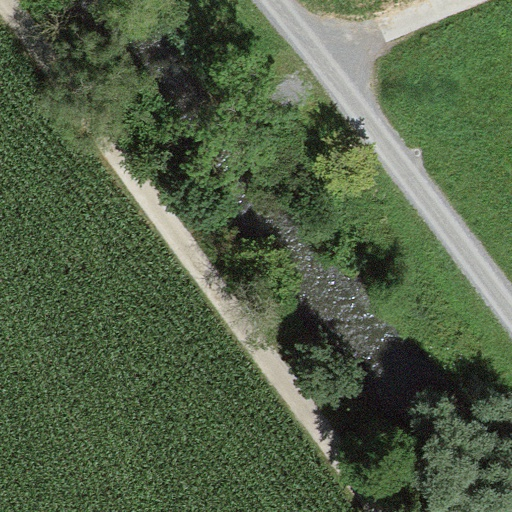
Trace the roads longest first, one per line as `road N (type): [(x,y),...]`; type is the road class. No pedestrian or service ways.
road 1 (track): [(0,5),(377,511)]
road 2 (track): [(511,332),(255,0)]
road 3 (unclassified): [(300,58),(448,0)]
